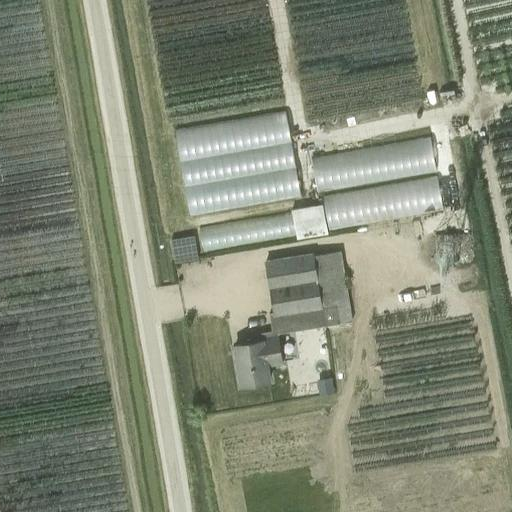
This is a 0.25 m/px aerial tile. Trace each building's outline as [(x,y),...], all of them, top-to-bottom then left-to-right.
[(173,130),(188,214),(300,195),(286,111),(173,130)] [(322,204),(291,209),(297,239),(328,233),(322,204)] [(192,233),(169,238),(174,260),(198,255),(192,233)] [(352,321),(340,251),(313,255),(312,253),(264,261),(272,312),(269,313),(271,331),(245,336),(247,344),(233,347),(239,386),(270,380),(268,367),(283,364),(278,334),(352,321)] [(381,327),(385,359),(418,355),(414,323),(381,327)]
